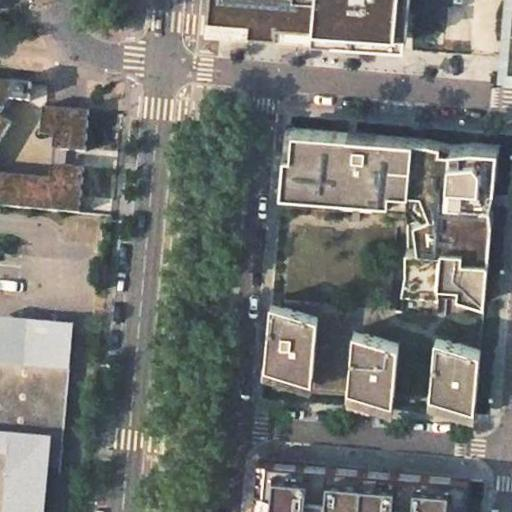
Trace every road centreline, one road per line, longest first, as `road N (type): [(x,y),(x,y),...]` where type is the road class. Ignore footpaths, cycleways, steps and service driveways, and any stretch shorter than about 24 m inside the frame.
road 1 (tertiary): [(122,511),(163,67)]
road 2 (residential): [(265,75),(237,424)]
road 3 (residential): [(508,451),(237,424)]
road 4 (residential): [(265,75),(511,97)]
road 5 (residential): [(63,0),(68,41),(96,59),(163,67)]
